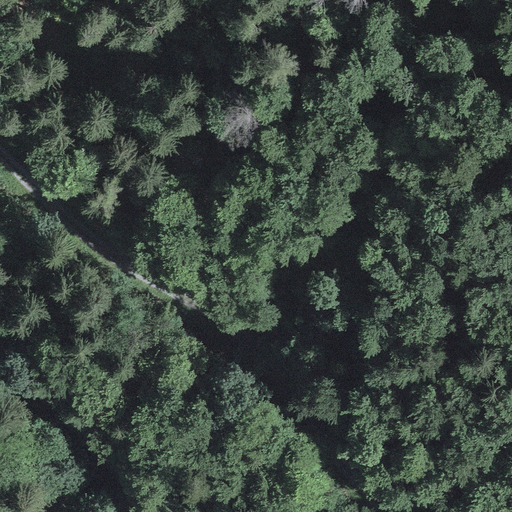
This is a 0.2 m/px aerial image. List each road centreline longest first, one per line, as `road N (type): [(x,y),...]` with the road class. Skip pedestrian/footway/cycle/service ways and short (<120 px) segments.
road 1 (track): [(0,152),(100,246),(248,338),(292,387),(329,452),(391,511)]
road 2 (track): [(133,511),(120,482),(0,353)]
